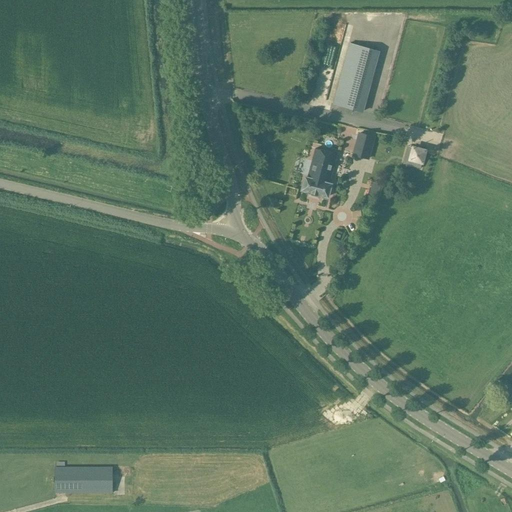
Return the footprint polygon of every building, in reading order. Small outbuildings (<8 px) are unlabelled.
[(373,41),(376,30),(357,24),(353,35),(373,41)] [(380,52),(349,43),(333,103),(363,111),(380,52)] [(370,148),(374,137),(359,133),(356,144),(370,148)] [(308,178),(306,177),(303,189),(302,189),(302,190),(311,192),(311,193),(318,195),(318,194),(328,197),(328,196),(331,184),(329,183),(337,154),(316,148),(308,178)] [(424,151),(414,148),(413,148),(414,148),(409,165),(420,168),(421,168),(420,168),(425,151),(424,151)] [(374,181),(371,192),(380,194),(382,183),(374,181)] [(112,467),(55,467),(55,493),(112,493),(112,467)]
